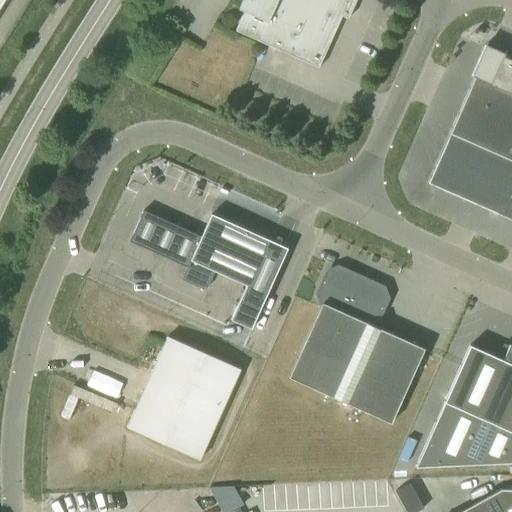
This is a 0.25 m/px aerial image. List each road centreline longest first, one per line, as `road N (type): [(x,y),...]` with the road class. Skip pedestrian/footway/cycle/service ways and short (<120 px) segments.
road 1 (unclassified): [(4,511),(3,406),(33,313),(101,165),(135,137),(175,132),(349,209)]
road 2 (unclassified): [(349,209),(444,0)]
road 3 (unclassified): [(0,190),(110,0)]
road 4 (unclassified): [(349,209),(511,282)]
